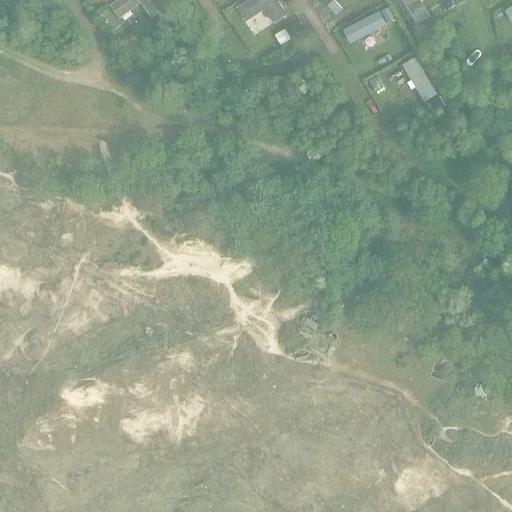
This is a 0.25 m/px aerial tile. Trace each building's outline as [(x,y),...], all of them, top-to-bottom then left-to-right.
[(152,18),(165,8),(158,0),(117,0),(109,6),(119,19),(140,3),(152,18)] [(275,0),(250,0),(238,8),(246,22),(265,10),(273,24),(286,16),(275,0)] [(418,18),(446,0),(422,0),(411,7),(418,18)] [(384,24),(379,13),(349,29),(354,39),(384,24)] [(419,70),(413,60),(385,75),(391,86),(419,70)]
